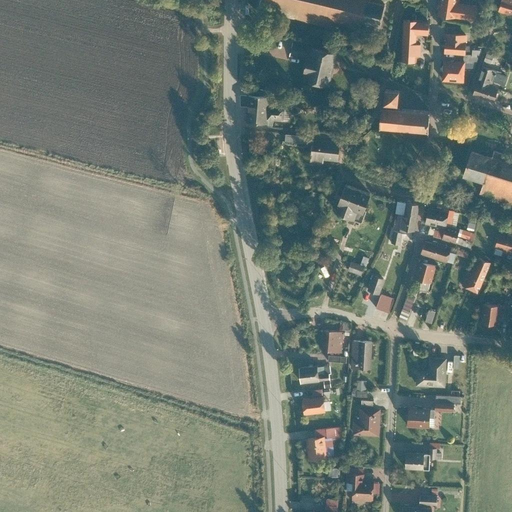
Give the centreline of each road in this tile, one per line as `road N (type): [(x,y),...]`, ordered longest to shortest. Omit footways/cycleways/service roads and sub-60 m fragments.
road 1 (secondary): [(235,0),(236,152),(266,319)]
road 2 (secondary): [(266,319),(281,511)]
road 3 (residential): [(385,511),(395,330)]
road 4 (residential): [(266,319),(322,312),(395,330)]
